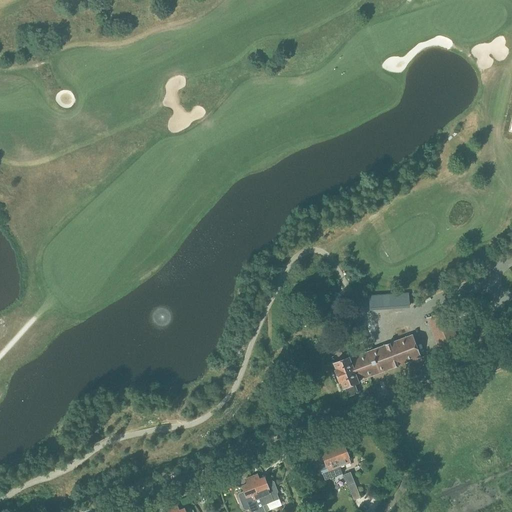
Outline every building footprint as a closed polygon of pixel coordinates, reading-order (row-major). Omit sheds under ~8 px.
[(443,360),(462,353),(447,311),(427,319),(443,360)] [(350,357),(334,363),(334,365),(336,369),(334,370),(336,374),(340,384),(341,383),(344,389),(346,388),(349,397),(358,393),(355,384),(359,382),(359,381),(361,380),(371,376),(421,358),(415,344),(412,335),(358,356),(354,346),(347,349),(350,357)] [(331,445),(340,466),(350,462),(349,457),(344,446),(339,447),(338,442),(331,445)] [(326,463),(320,466),(325,479),(331,477),(342,473),(341,470),(340,466),(331,445),(325,447),(327,452),(322,454),(326,463)] [(294,469),(289,471),(292,481),(298,479),(294,469)] [(354,501),(361,498),(351,472),(344,475),(354,501)] [(251,476),(265,511),(263,505),(278,500),(276,495),(277,494),(278,492),(274,481),(272,480),(267,483),(264,477),(259,479),(257,474),(251,476)] [(255,511),(265,511),(251,476),(245,479),(247,484),(242,486),(244,491),(239,493),(238,495),(244,509),(246,510),(249,509),(250,511),(251,511),(255,511)]
